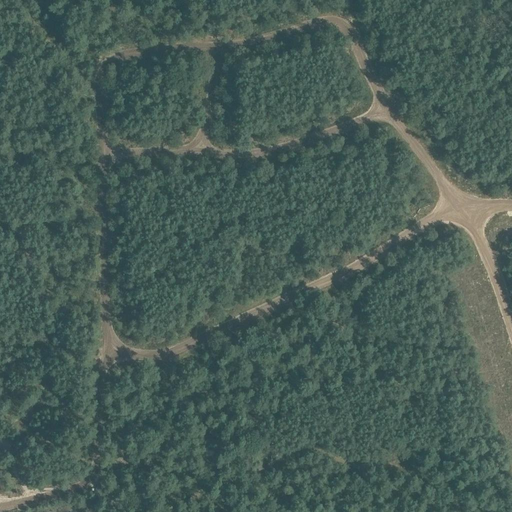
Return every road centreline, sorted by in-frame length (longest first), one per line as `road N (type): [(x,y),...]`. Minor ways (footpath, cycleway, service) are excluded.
road 1 (track): [(102,70),(116,57),(146,51),(250,42),(321,21),(343,25),(387,107),(462,207),(511,326)]
road 2 (track): [(0,509),(83,486),(96,466),(107,353),(102,70)]
road 3 (track): [(107,353),(184,347),(462,207)]
road 4 (track): [(460,511),(453,496),(407,458),(350,464),(317,450),(163,511)]
road 5 (track): [(102,153),(252,154),(387,107)]
